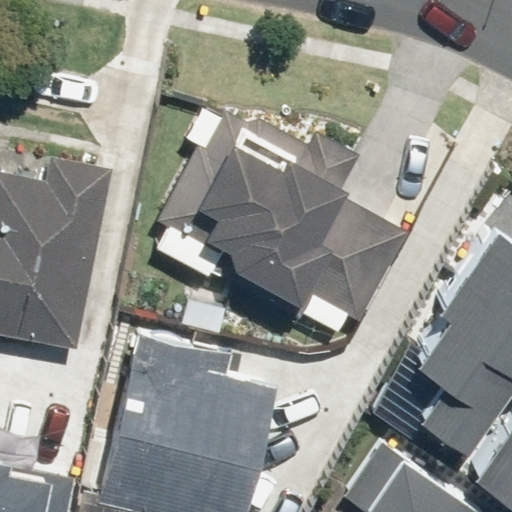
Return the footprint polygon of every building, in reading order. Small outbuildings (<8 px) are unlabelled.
[(392,222),(328,183),(340,158),(249,114),(240,131),(216,116),(156,215),(332,321),(392,222)] [(48,152),(42,175),(0,167),(0,326),(64,338),(85,227),(99,163),(48,152)] [(447,357),(424,391),(464,418),(511,350),(511,349),(511,212),(490,197),(430,284),(444,293),(415,335),(447,357)] [(86,490),(147,506),(147,508),(163,511),(229,511),(260,378),(213,368),(217,353),(127,329),(86,490)] [(511,389),(471,450),(511,476),(511,389)] [(370,495),(358,511),(511,511),(511,504),(376,417),(338,475),(370,495)] [(0,511),(60,511),(71,457),(0,443),(0,511)]
